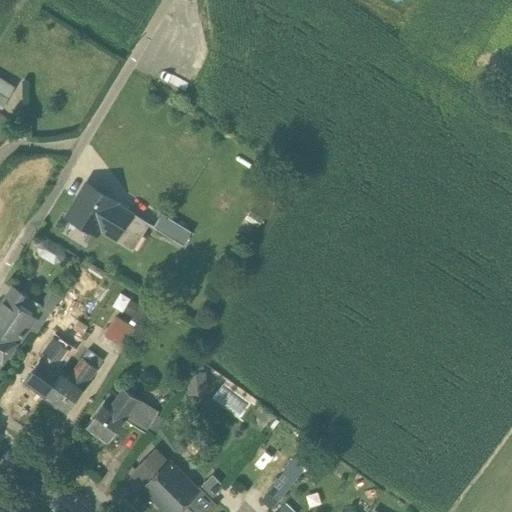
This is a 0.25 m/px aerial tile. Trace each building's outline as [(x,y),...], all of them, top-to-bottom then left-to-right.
[(0,73),(0,104),(10,111),(25,89),(0,73)] [(116,201),(87,184),(68,214),(97,232),(99,230),(116,202),(116,201)] [(134,213),(116,202),(99,230),(116,241),(117,240),(134,213)] [(134,213),(117,240),(128,247),(145,220),(134,213)] [(192,231),(162,213),(154,227),(183,245),(192,231)] [(45,236),(37,250),(60,263),(68,248),(45,236)] [(42,306),(23,292),(14,305),(33,319),(42,306)] [(14,305),(0,325),(0,324),(0,363),(1,364),(27,327),(33,319),(14,305)] [(33,319),(27,327),(35,333),(50,311),(42,306),(33,319)] [(126,346),(139,327),(118,313),(105,333),(126,346)] [(57,338),(44,355),(59,366),(71,349),(57,338)] [(44,355),(43,355),(24,382),(45,397),(65,370),(59,366),(44,355)] [(98,368),(83,357),(70,375),(85,385),(98,368)] [(70,375),(65,370),(45,397),(66,412),(86,386),(85,385),(70,375)] [(124,388),(111,405),(126,416),(139,399),(124,388)] [(105,401),(86,427),(107,442),(126,417),(126,416),(111,405),(105,401)] [(304,445),(261,498),(273,507),(316,455),(304,445)] [(174,511),(197,490),(170,462),(144,487),(168,511),(174,511)] [(213,474),(200,487),(211,498),(224,486),(213,474)] [(211,498),(200,487),(197,490),(185,503),(193,511),(207,511),(216,503),(211,498)]
